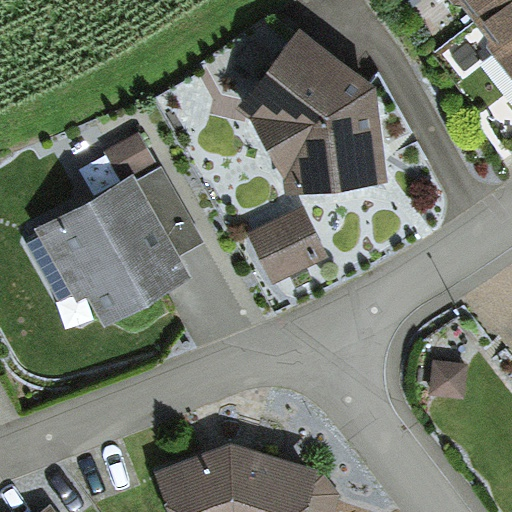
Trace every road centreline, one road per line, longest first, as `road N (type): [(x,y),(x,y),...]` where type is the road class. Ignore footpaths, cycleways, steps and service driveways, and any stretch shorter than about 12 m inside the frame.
road 1 (residential): [(321,336),(0,444)]
road 2 (residential): [(511,213),(321,336)]
road 3 (residential): [(321,336),(450,511)]
